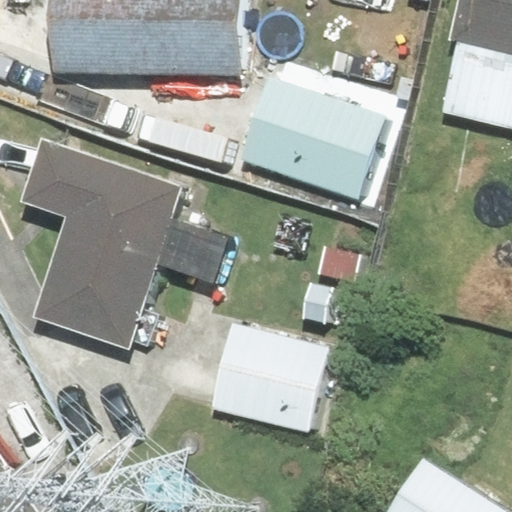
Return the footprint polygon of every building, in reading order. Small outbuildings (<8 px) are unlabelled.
[(75,0),(74,75),(262,78),(262,0),(75,0)] [(511,0),(478,0),(468,43),(511,53),(511,0)] [(399,121),(282,79),(252,163),(369,205),(399,121)] [(204,189),(64,142),(42,208),(87,223),(53,324),(148,356),(204,189)] [(377,257),(340,244),(314,320),(351,332),(377,257)] [(353,350),(198,315),(179,400),(334,436),(353,350)] [(59,511),(0,432),(0,511),(59,511)] [(511,511),(511,496),(434,451),(399,511),(511,511)]
